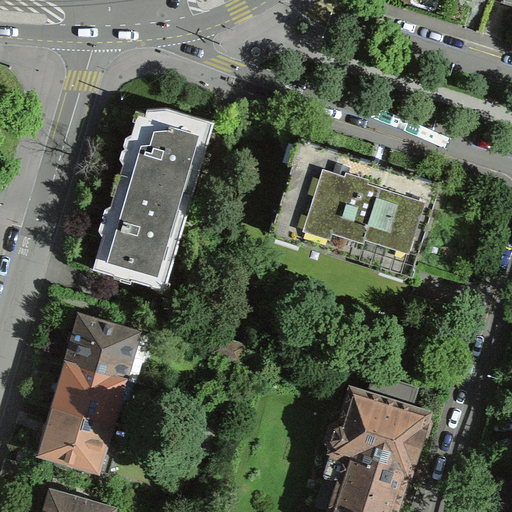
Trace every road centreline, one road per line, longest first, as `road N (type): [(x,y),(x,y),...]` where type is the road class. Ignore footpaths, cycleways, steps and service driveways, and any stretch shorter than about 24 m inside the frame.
road 1 (residential): [(176,28),(225,64),(511,163)]
road 2 (residential): [(96,34),(0,361)]
road 3 (residential): [(511,281),(437,511)]
road 4 (residential): [(511,72),(358,27),(315,0)]
